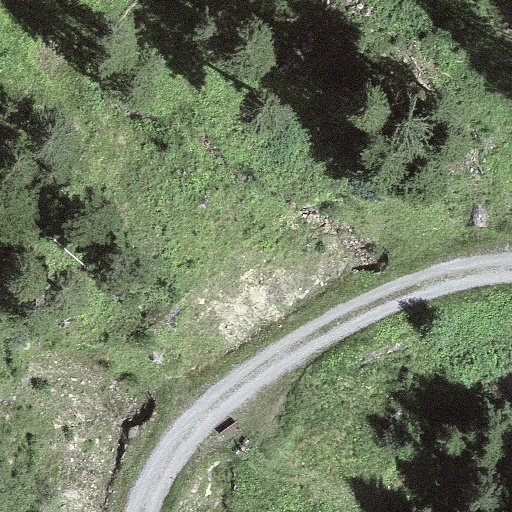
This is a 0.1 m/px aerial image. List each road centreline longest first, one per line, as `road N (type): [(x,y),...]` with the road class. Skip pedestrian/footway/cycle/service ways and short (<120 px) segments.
road 1 (track): [(511,265),(430,282),(282,352),(198,420),(158,472),(144,511)]
road 2 (track): [(198,420),(282,493),(322,510),(356,505),(418,474),(438,476),(471,511)]
